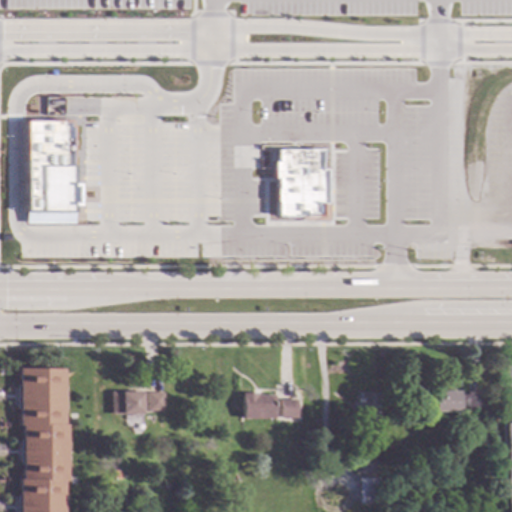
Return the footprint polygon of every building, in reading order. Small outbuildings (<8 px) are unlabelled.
[(23,120),(68,120),(68,126),(71,126),(71,183),(75,183),(75,191),(78,191),(78,198),(75,198),(75,206),(71,206),(71,213),(23,213),(23,120)] [(318,150),(274,150),(274,161),(270,161),(270,179),(274,179),(274,216),(300,216),(300,218),(318,218),(318,205),(324,205),(324,169),(318,169),(318,150)] [(59,423),(62,423),(61,480),(58,480),(58,511),(13,511),(14,478),(17,478),(18,425),(15,425),(15,367),(60,368),(59,423)] [(139,413),(108,414),(108,391),(138,390),(139,413)] [(161,409),(143,409),(142,391),(160,390),(161,409)] [(482,408),(465,408),(465,405),(458,405),(458,411),(432,411),(433,390),(459,390),(459,394),(465,394),(465,390),(482,390),(482,408)] [(254,394),(271,394),(271,417),(239,417),(239,392),(254,392),(254,394)] [(376,419),(354,419),(354,401),(358,401),(358,392),(376,392),(376,419)] [(294,417),(277,417),(277,399),(294,398),(294,417)] [(503,511),(505,421),(511,421),(511,511),(503,511)] [(377,472),(358,472),(358,459),(377,459),(377,472)] [(117,479),(109,479),(109,469),(117,469),(117,479)] [(376,503),(356,503),(356,476),(376,476),(376,503)]
